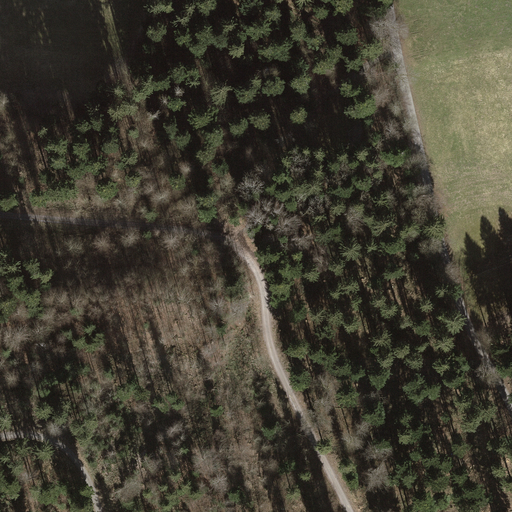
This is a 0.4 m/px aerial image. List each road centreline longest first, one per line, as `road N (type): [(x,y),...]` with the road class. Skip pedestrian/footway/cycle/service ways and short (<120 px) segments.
road 1 (track): [(348,511),(272,351),(260,275),(247,255),(203,231),(0,213)]
road 2 (unclassified): [(511,404),(455,287),(388,0)]
road 3 (track): [(316,108),(396,42),(276,4),(162,4)]
road 4 (track): [(97,511),(67,450),(33,434),(0,436)]
